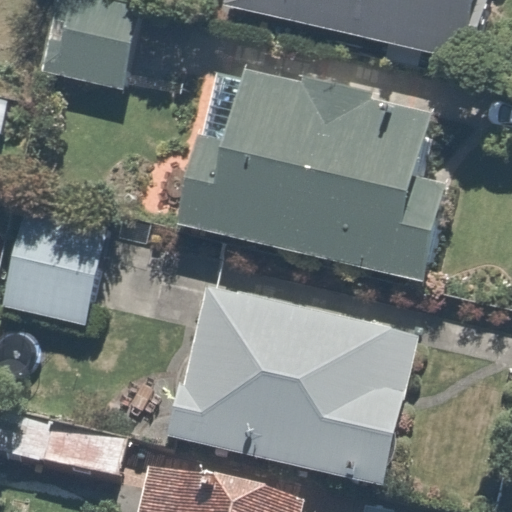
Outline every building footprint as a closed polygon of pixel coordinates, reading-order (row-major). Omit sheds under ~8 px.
[(153,12),(75,0),(72,0),(57,94),(138,107),(153,12)] [(509,0),(247,0),(242,26),(491,82),(509,0)] [(214,124),(191,242),(451,293),(467,212),(440,206),(454,137),(261,98),(254,132),(214,124)] [(144,252),(44,223),(15,324),(115,352),(144,252)] [(432,357),(222,307),(210,304),(173,459),(395,511),(432,357)] [(136,446),(0,413),(0,468),(123,499),(136,446)] [(309,511),(152,474),(142,511),(309,511)]
